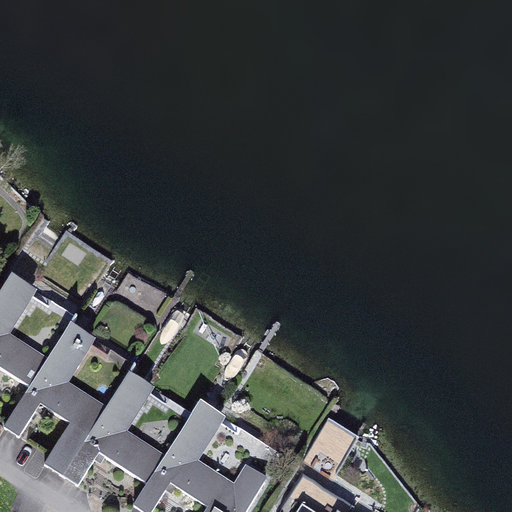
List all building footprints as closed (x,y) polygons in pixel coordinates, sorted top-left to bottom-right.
[(68,330),(72,324),(8,282),(0,294),(0,368),(30,388),(68,330)] [(131,372),(68,330),(30,388),(3,429),(17,438),(40,404),(72,425),(45,466),(62,477),(127,378),(131,372)] [(127,378),(62,477),(77,487),(99,454),(147,485),(190,420),(127,378)] [(190,420),(147,485),(132,508),(138,511),(154,511),(172,485),(210,510),(208,511),(245,511),(267,479),(248,467),(262,445),(201,404),(190,420)] [(343,462),(358,436),(329,419),(314,444),(343,462)]
